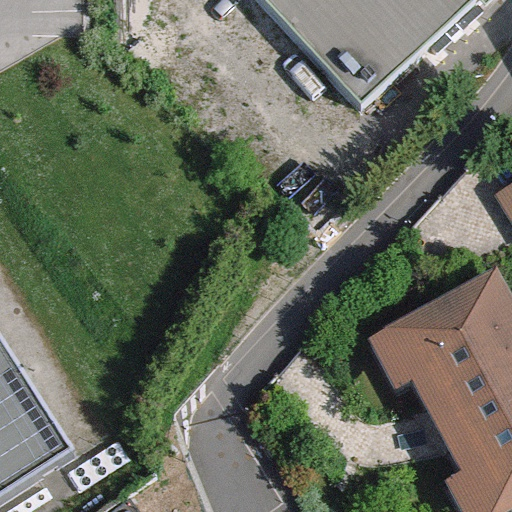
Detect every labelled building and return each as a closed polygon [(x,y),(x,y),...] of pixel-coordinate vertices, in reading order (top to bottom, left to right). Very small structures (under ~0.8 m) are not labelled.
[(257,0),(364,115),(488,0),(257,0)] [(498,511),(511,504),(511,316),(493,282),(396,336),(416,372),(475,478),(493,511),(498,511)] [(0,506),(78,456),(0,334),(0,506)] [(416,372),(396,336),(380,345),(400,380),(416,372)] [(493,511),(475,478),(459,487),(472,511),(493,511)]
